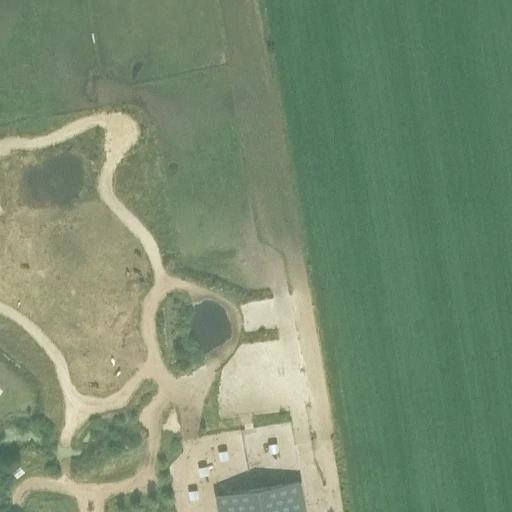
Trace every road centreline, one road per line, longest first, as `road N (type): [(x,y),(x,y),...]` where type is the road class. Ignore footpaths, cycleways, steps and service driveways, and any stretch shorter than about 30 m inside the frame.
road 1 (unknown): [(69,489),(61,448),(74,418),(81,408),(114,404),(149,363),(146,314),(159,276),(148,242),(104,190),(124,137),(120,126),(89,123),(43,143),(0,149)]
road 2 (unknown): [(14,511),(34,483),(86,493),(139,484),(151,453),(152,414),(170,390)]
road 3 (unknown): [(190,442),(189,395),(232,342),(235,315),(216,295),(160,281)]
road 4 (unknown): [(0,309),(54,356),(76,405)]
